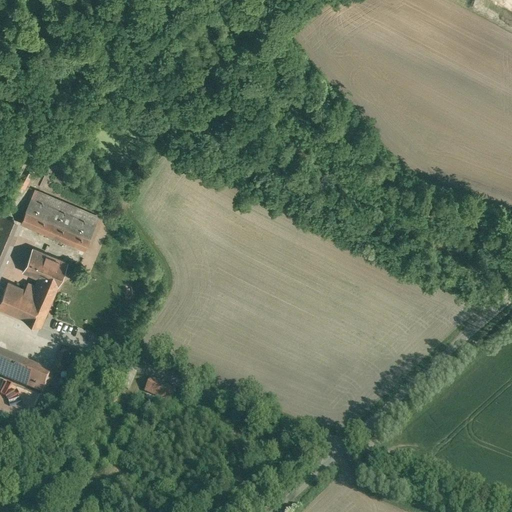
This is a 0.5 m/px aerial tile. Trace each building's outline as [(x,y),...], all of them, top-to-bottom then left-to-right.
[(30,158),(17,183),(25,187),(39,163),(30,158)] [(101,214),(36,187),(21,223),(85,250),(101,214)] [(0,224),(0,254),(10,229),(0,224)] [(68,262),(34,248),(24,271),(39,277),(35,285),(55,292),(68,262)] [(26,288),(8,281),(0,300),(0,307),(24,318),(24,319),(41,326),(55,292),(35,285),(29,281),(26,288)] [(24,361),(0,350),(0,374),(16,382),(53,398),(62,377),(52,372),(25,361),(24,361)] [(61,350),(52,372),(62,377),(71,354),(61,350)] [(125,368),(117,386),(128,391),(136,373),(125,368)] [(176,390),(150,379),(145,391),(171,402),(176,390)]
